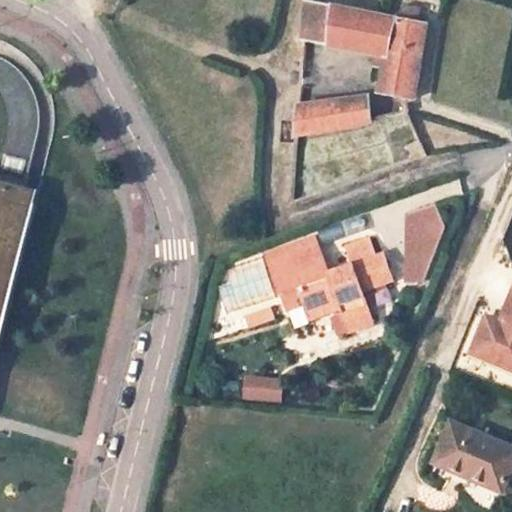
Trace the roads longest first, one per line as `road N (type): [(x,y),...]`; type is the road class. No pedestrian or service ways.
road 1 (residential): [(18,0),(58,19),(84,44),(171,221),(170,314),(121,511)]
road 2 (unknown): [(405,462),(511,228)]
